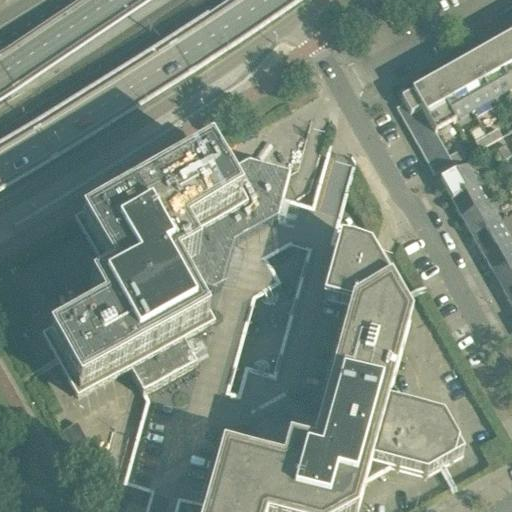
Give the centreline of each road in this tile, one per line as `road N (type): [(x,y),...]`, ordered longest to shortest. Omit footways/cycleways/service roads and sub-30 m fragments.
road 1 (unclassified): [(511,383),(335,85)]
road 2 (secondary): [(0,201),(281,21)]
road 3 (secondary): [(0,163),(264,0)]
road 4 (residential): [(335,85),(490,0)]
road 5 (secondary): [(114,0),(0,73)]
